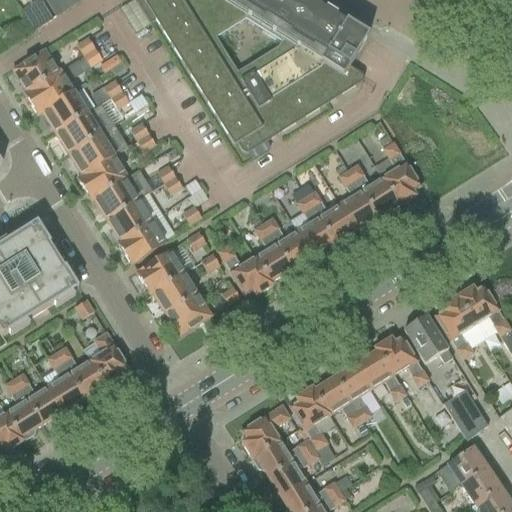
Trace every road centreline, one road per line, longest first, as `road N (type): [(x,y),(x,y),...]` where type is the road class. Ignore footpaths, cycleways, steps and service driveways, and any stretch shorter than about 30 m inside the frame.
road 1 (secondary): [(182,407),(511,203)]
road 2 (residential): [(36,171),(182,407)]
road 3 (secondary): [(16,511),(182,407)]
road 4 (residential): [(248,511),(182,407)]
